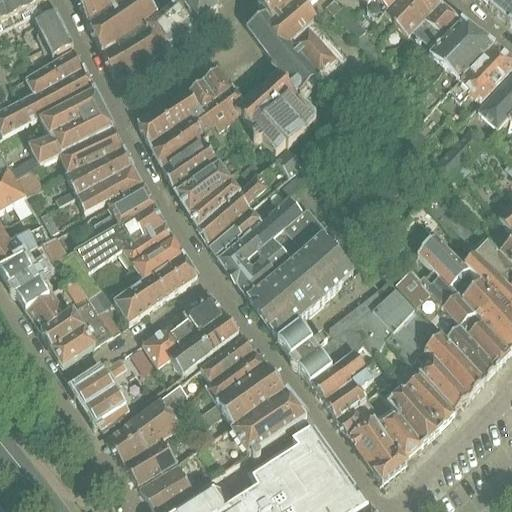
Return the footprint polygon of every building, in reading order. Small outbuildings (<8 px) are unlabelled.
[(0,0),(0,6),(12,30),(30,20),(19,0),(0,0)] [(19,0),(30,20),(31,20),(52,10),(47,0),(19,0)] [(125,81),(124,81),(130,76),(133,81),(140,75),(137,72),(164,54),(147,32),(163,18),(164,4),(160,0),(176,0),(197,28),(217,12),(208,0),(73,0),(74,1),(84,24),(102,57),(119,48),(121,50),(103,60),(118,88),(124,84),(124,83),(125,82),(125,81)] [(164,55),(196,29),(195,29),(197,28),(176,0),(160,0),(164,4),(163,18),(147,32),(164,54),(164,55)] [(246,32),(280,74),(292,89),(289,91),(276,78),(243,107),(238,112),(242,117),(250,131),(254,136),(252,140),(252,142),(253,145),(255,146),(259,146),(261,144),(275,160),(284,152),(287,154),(288,153),(314,130),(315,128),(315,127),(317,126),(317,123),(317,115),(315,112),(301,95),(335,67),(308,37),(291,52),(288,49),(306,32),(315,23),(314,23),(293,0),(263,0),(257,5),(265,17),(253,27),(249,22),(243,26),(247,31),(246,32)] [(358,0),(367,9),(375,0),(358,0)] [(376,26),(383,19),(382,19),(387,15),(401,0),(375,0),(367,9),(367,16),(376,26)] [(401,0),(387,15),(382,19),(383,19),(405,41),(408,44),(409,42),(416,34),(439,8),(428,0),(401,0)] [(476,0),(480,3),(489,10),(497,0),(476,0)] [(511,0),(497,0),(489,10),(495,16),(505,24),(508,27),(511,22),(511,0)] [(334,3),(325,11),(326,11),(333,19),(341,12),(334,3)] [(0,35),(12,30),(0,6),(0,35)] [(457,23),(439,8),(416,34),(423,40),(432,32),(441,39),(457,23)] [(73,51),(52,10),(31,20),(39,36),(38,37),(37,38),(37,39),(36,40),(36,41),(37,42),(45,59),(50,57),(52,62),(73,51)] [(343,10),(341,12),(333,19),(355,44),(362,38),(365,34),(343,10)] [(445,75),(413,107),(425,119),(447,97),(457,87),(456,85),(489,50),(490,49),(460,26),(428,59),(445,75)] [(384,62),(362,38),(355,44),(377,69),(384,62)] [(468,97),(480,108),(511,74),(511,67),(490,49),(489,50),(456,85),(457,87),(447,97),(459,107),(468,97)] [(74,55),(34,78),(25,84),(33,99),(31,100),(84,73),(74,55)] [(94,94),(84,73),(33,99),(31,100),(42,122),(94,94)] [(218,74),(200,87),(214,104),(232,91),(218,74)] [(477,117),(496,134),(507,123),(511,117),(511,74),(480,108),(481,107),(484,109),(477,117)] [(200,87),(185,97),(200,115),(214,104),(200,87)] [(137,128),(148,149),(190,123),(198,134),(201,139),(203,138),(215,129),(219,136),(242,117),(238,112),(243,107),(233,92),(232,91),(214,104),(200,115),(185,97),(137,128)] [(114,135),(96,99),(94,94),(42,122),(38,124),(49,143),(28,150),(32,160),(8,174),(9,175),(14,184),(59,162),(114,135)] [(0,116),(0,137),(2,142),(38,124),(42,122),(31,100),(13,109),(3,115),(0,116)] [(11,105),(6,104),(0,107),(0,110),(3,115),(13,109),(11,105)] [(148,149),(155,161),(198,134),(190,123),(148,149)] [(402,144),(417,157),(428,144),(414,131),(402,144)] [(446,184),(463,168),(484,147),(470,133),(432,172),(446,184)] [(155,161),(161,174),(205,145),(207,143),(203,138),(201,139),(198,134),(155,161)] [(59,162),(67,180),(123,155),(114,135),(59,162)] [(161,174),(174,198),(219,167),(204,146),(205,145),(161,174)] [(0,178),(9,175),(8,174),(7,174),(2,164),(1,160),(3,159),(0,153),(0,178)] [(59,212),(77,203),(132,173),(123,155),(67,180),(73,194),(55,204),(59,212)] [(289,155),(276,165),(288,182),(303,171),(289,155)] [(176,202),(186,217),(228,180),(219,167),(174,198),(176,202)] [(84,219),(109,207),(111,210),(108,212),(112,220),(94,230),(100,240),(153,211),(132,173),(77,203),(84,219)] [(0,217),(26,203),(22,197),(14,184),(9,175),(0,178),(0,217)] [(186,217),(188,221),(197,235),(238,199),(240,196),(228,180),(186,217)] [(250,214),(247,210),(267,192),(257,181),(249,188),(248,188),(240,196),(238,199),(197,235),(207,249),(250,214)] [(257,231),(218,264),(227,278),(232,274),(231,274),(267,243),(278,257),(289,269),(321,241),(325,238),(306,217),(302,220),(288,204),(269,221),(257,231)] [(496,224),(511,239),(511,209),(496,224)] [(60,265),(74,286),(88,306),(89,305),(88,302),(101,295),(90,278),(118,259),(164,230),(153,211),(100,240),(100,241),(66,260),(67,261),(60,265)] [(218,264),(257,231),(269,221),(268,219),(260,227),(259,225),(260,224),(252,215),(251,216),(250,214),(207,249),(218,264)] [(59,234),(56,228),(49,216),(40,221),(47,233),(50,239),(59,234)] [(0,273),(41,250),(49,245),(41,231),(10,245),(0,229),(0,273)] [(174,248),(164,230),(118,259),(129,275),(174,248)] [(354,279),(321,241),(289,269),(247,303),(256,315),(255,316),(270,337),(269,337),(276,347),(304,323),(354,279)] [(53,269),(60,265),(67,261),(66,260),(55,242),(49,245),(41,250),(50,264),(53,269)] [(448,294),(455,301),(509,359),(511,356),(511,298),(508,294),(474,260),(465,269),(434,242),(416,260),(431,277),(447,294),(448,294)] [(278,257),(267,243),(231,274),(232,274),(227,278),(228,279),(227,279),(236,290),(241,285),(243,287),(278,257)] [(511,243),(499,257),(511,270),(511,243)] [(487,245),(474,260),(508,294),(511,298),(511,270),(499,257),(499,258),(487,245)] [(182,262),(174,248),(129,275),(125,279),(130,286),(121,292),(126,299),(140,290),(182,263),(182,262)] [(44,294),(38,286),(37,284),(49,276),(43,269),(50,264),(41,250),(0,273),(0,277),(8,290),(8,292),(8,293),(8,295),(9,297),(11,299),(14,301),(15,301),(26,316),(52,298),(53,299),(56,296),(53,291),(49,290),(44,294)] [(289,269),(278,257),(243,287),(241,285),(236,290),(237,292),(238,292),(247,303),(289,269)] [(192,288),(194,280),(182,263),(140,290),(155,313),(166,305),(192,288)] [(492,377),(494,375),(459,332),(445,317),(423,291),(419,287),(411,277),(396,293),(416,313),(414,315),(414,316),(414,318),(481,389),(492,377)] [(509,359),(455,301),(448,294),(447,294),(431,277),(424,284),(419,287),(423,291),(445,317),(459,332),(494,375),(509,359)] [(88,306),(74,286),(66,291),(78,312),(88,306)] [(376,296),(384,304),(394,294),(387,286),(376,296)] [(129,331),(155,313),(140,290),(126,299),(113,307),(129,331)] [(414,318),(414,316),(414,315),(394,294),(384,304),(385,305),(373,316),(369,313),(332,342),(332,343),(317,354),(332,374),(353,359),(362,350),(373,362),(385,345),(414,374),(428,361),(433,367),(467,406),(481,389),(414,318)] [(66,319),(53,299),(52,298),(26,316),(40,337),(66,319)] [(210,302),(184,321),(187,325),(188,325),(191,329),(177,339),(176,339),(172,342),(183,355),(199,343),(226,324),(221,319),(211,303),(210,302)] [(83,335),(101,324),(89,305),(88,306),(78,312),(66,319),(40,337),(50,355),(61,373),(95,352),(83,335)] [(276,347),(289,363),(309,390),(332,374),(317,354),(332,343),(332,342),(327,345),(322,338),(317,342),(318,343),(312,347),(305,337),(309,334),(310,330),(304,323),(276,347)] [(95,352),(112,341),(101,324),(83,335),(95,352)] [(211,359),(238,340),(226,324),(199,343),(211,359)] [(142,350),(153,367),(158,373),(170,364),(183,355),(172,342),(176,339),(170,330),(142,350)] [(170,364),(182,381),(211,359),(199,343),(183,355),(170,364)] [(242,343),(200,374),(210,389),(253,357),(242,343)] [(205,392),(205,393),(216,408),(266,373),(253,357),(210,389),(205,392)] [(366,377),(353,359),(332,374),(309,390),(323,409),(353,387),(366,377)] [(419,379),(418,380),(454,420),(467,406),(433,367),(428,361),(414,374),(419,379)] [(127,372),(121,363),(120,362),(107,371),(113,381),(127,372)] [(285,397),(266,373),(216,408),(197,422),(205,433),(225,421),(233,433),(285,397)] [(130,417),(120,399),(104,374),(73,392),(78,400),(102,438),(130,417)] [(373,386),(366,377),(353,387),(323,409),(335,426),(337,428),(353,415),(353,414),(364,406),(366,404),(359,395),(373,386)] [(418,380),(404,394),(440,433),(452,423),(454,420),(418,380)] [(404,394),(403,395),(399,391),(395,383),(379,394),(421,451),(440,434),(440,433),(404,394)] [(107,444),(124,471),(162,444),(162,445),(180,432),(189,427),(177,409),(188,401),(180,391),(160,406),(113,440),(107,444)] [(385,421),(376,427),(403,466),(421,451),(379,394),(378,395),(383,403),(385,406),(379,412),(385,421)] [(259,456),(256,455),(294,430),(305,423),(285,397),(233,433),(231,434),(231,435),(222,441),(230,451),(238,447),(247,461),(251,459),(251,462),(252,463),(255,464),(257,463),(259,463),(259,462),(260,459),(260,458),(259,456)] [(367,407),(364,406),(353,414),(353,415),(337,428),(349,444),(374,424),(374,423),(375,416),(367,407)] [(349,444),(381,490),(406,470),(403,466),(376,427),(374,424),(349,444)] [(367,511),(365,508),(358,498),(321,445),(313,433),(300,442),(271,460),(247,476),(254,489),(229,504),(221,490),(185,511),(367,511)] [(177,469),(162,445),(162,444),(124,471),(139,493),(177,469)] [(139,494),(149,510),(187,486),(177,469),(139,493),(139,494)] [(149,510),(150,511),(173,511),(194,498),(187,486),(149,510)]
